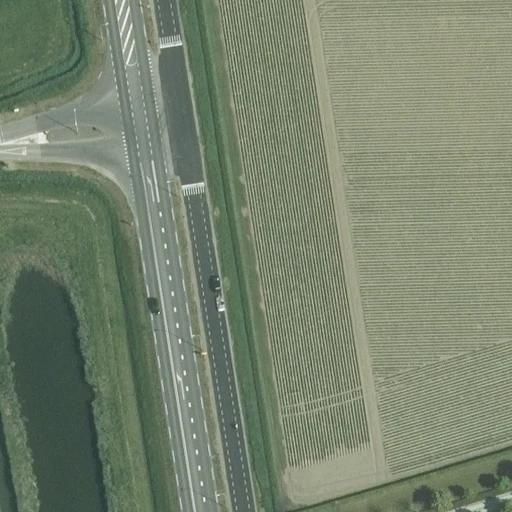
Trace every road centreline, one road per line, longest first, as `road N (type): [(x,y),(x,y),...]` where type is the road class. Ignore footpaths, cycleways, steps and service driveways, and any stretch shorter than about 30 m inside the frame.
road 1 (unclassified): [(243,511),(182,115)]
road 2 (primary): [(196,511),(138,121)]
road 3 (tertiary): [(0,145),(101,148),(138,121)]
road 4 (tertiary): [(138,121),(66,117),(0,145)]
road 5 (primary): [(138,121),(118,0)]
